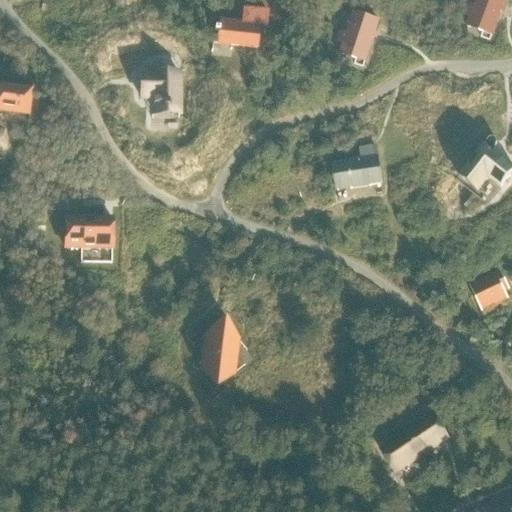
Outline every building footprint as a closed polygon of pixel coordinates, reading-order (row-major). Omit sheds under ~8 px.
[(491,36),(503,0),(475,0),(473,8),(467,6),(463,15),(469,17),(466,27),(491,36)] [(264,28),(266,12),(242,10),(241,24),(218,21),(215,45),(255,49),(258,27),(264,28)] [(364,62),(377,22),(352,14),(345,35),(339,33),(336,42),(342,44),(339,55),(364,62)] [(149,75),(139,75),(139,99),(149,99),(149,108),(150,108),(177,108),(178,108),(177,75),(165,75),(165,65),(149,65),(149,75)] [(28,105),(29,95),(27,95),(28,91),(0,87),(0,110),(25,114),(26,105),(28,105)] [(168,160),(196,144),(178,112),(150,128),(168,160)] [(491,138),(488,139),(486,140),(457,177),(460,178),(460,179),(474,190),(475,190),(477,192),(487,179),(500,189),(511,173),(511,168),(492,153),(495,145),(495,142),(494,140),(493,139),(491,138)] [(376,158),(374,147),(359,149),(361,160),(332,165),(336,192),(370,186),(380,184),(376,158)] [(63,219),(63,248),(110,249),(111,220),(100,220),(101,208),(93,207),(92,220),(63,219)] [(511,331),(511,292),(506,293),(505,280),(480,281),(481,319),(498,318),(499,332),(511,331)] [(236,341),(222,323),(203,338),(198,372),(214,391),(232,375),(236,341)] [(395,472),(445,439),(431,418),(381,451),(395,472)]
